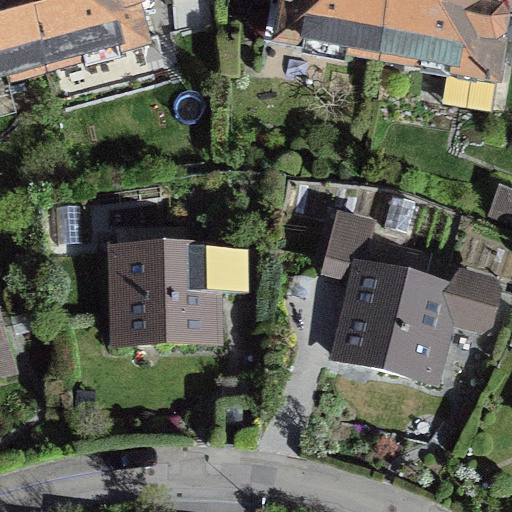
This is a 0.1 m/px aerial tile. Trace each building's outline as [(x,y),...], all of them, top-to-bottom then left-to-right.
[(0,0),(0,82),(45,71),(25,0),(0,0)] [(25,0),(45,71),(142,45),(129,0),(25,0)] [(380,58),(390,0),(272,0),(271,4),(289,7),(283,41),(380,58)] [(390,0),(380,58),(449,70),(445,96),(492,104),(508,15),(493,12),(495,0),(390,0)] [(374,227),(342,219),(328,272),(357,280),(336,358),(434,384),(456,301),(485,309),(491,288),(464,281),(452,294),(362,270),(374,227)] [(247,253),(115,255),(116,346),(218,345),(217,295),(248,294),(247,253)] [(0,337),(0,376),(11,373),(0,337)]
